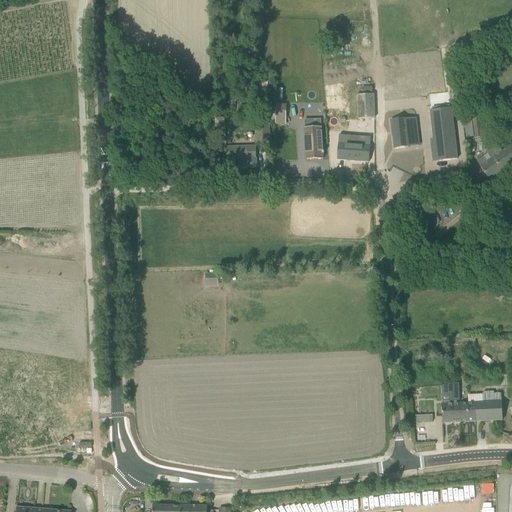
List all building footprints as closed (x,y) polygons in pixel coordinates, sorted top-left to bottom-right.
[(223,56),(222,74),(233,74),(233,56),(223,56)] [(337,76),(325,77),(326,101),(338,100),(337,76)] [(357,96),(358,120),(374,119),(373,95),(357,96)] [(275,124),(285,124),(285,118),(286,106),(276,106),(275,118),(275,124)] [(451,109),(430,111),(433,140),(430,140),(433,162),(439,162),(457,160),(451,109)] [(213,132),(213,140),(224,140),(223,126),(221,126),(221,120),(220,120),(220,118),(215,118),(216,132),(213,132)] [(406,119),(390,121),(392,132),(393,137),(393,142),(394,149),(405,148),(404,139),(408,139),(418,138),(416,118),(409,119),(406,120),(406,119)] [(471,120),(474,139),(483,138),(480,118),(471,120)] [(255,125),(256,143),(270,143),(269,124),(255,125)] [(323,154),(324,154),(324,152),(323,152),(322,142),(321,127),(304,128),(306,160),(323,159),(323,154)] [(338,150),(337,160),(369,162),(370,138),(360,137),(359,145),(349,144),(349,136),(339,135),(338,150)] [(428,173),(422,139),(407,141),(411,161),(400,162),(402,177),(428,173)] [(485,156),(477,162),(489,181),(498,175),(511,165),(511,145),(502,152),(499,148),(497,145),(485,152),(487,155),(485,156)] [(245,147),(224,148),(224,150),(224,160),(227,160),(227,161),(233,161),(233,160),(239,160),(239,168),(247,168),(256,168),(255,147),(245,147)] [(475,247),(475,262),(495,261),(496,246),(475,247)] [(217,273),(205,274),(206,285),(218,285),(217,273)] [(452,404),(442,405),(442,423),(460,422),(459,404),(458,384),(448,384),(448,393),(449,393),(451,392),(452,404)] [(468,404),(459,404),(460,422),(502,420),(501,402),(468,404)]
